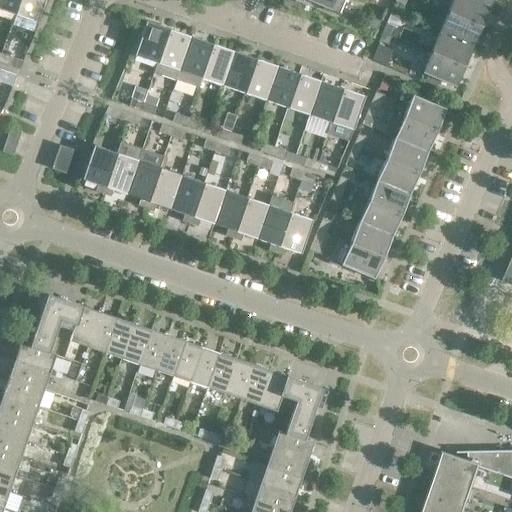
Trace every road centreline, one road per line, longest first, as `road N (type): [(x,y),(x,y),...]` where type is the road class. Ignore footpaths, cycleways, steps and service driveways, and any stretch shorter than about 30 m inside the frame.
road 1 (tertiary): [(387,346),(30,223)]
road 2 (residential): [(417,334),(511,98)]
road 3 (residential): [(18,197),(96,0)]
road 4 (residential): [(355,511),(401,377)]
road 5 (residential): [(360,68),(230,23)]
